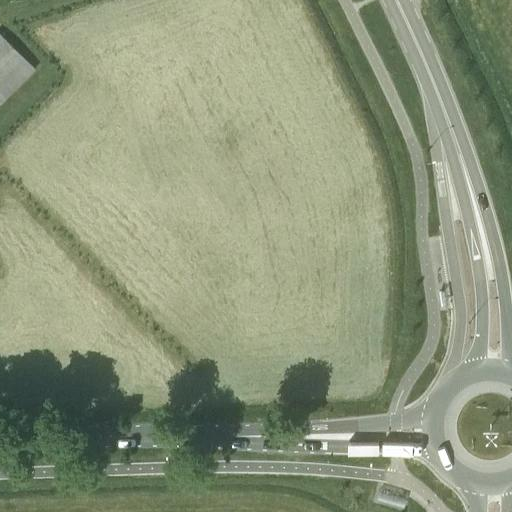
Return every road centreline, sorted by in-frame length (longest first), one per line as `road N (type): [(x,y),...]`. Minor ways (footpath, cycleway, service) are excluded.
road 1 (secondary): [(0,443),(428,436)]
road 2 (primary): [(493,371),(489,278),(457,157),(394,0)]
